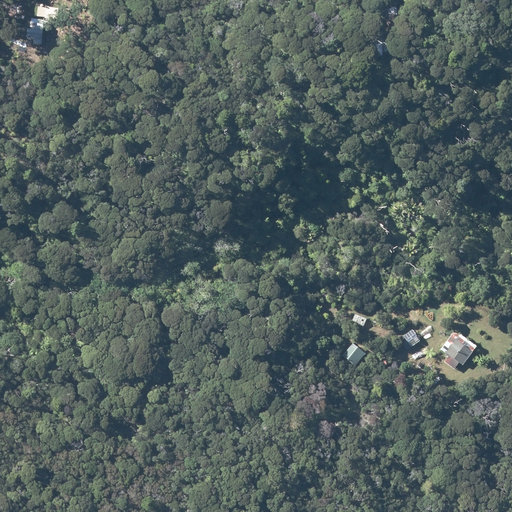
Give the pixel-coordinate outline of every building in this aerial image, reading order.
[(395,7),(382,12),(390,38),(403,33),(395,7)] [(45,10),(37,9),(35,21),(52,23),(53,11),(46,9),(45,10)] [(380,41),(362,40),(363,60),(380,60),(380,41)] [(366,319),(354,315),(351,322),(363,327),(366,319)] [(476,348),(459,335),(452,335),(439,351),(447,357),(443,363),(454,370),(458,364),(463,366),(476,348)] [(365,355),(353,345),(342,358),(354,367),(365,355)]
